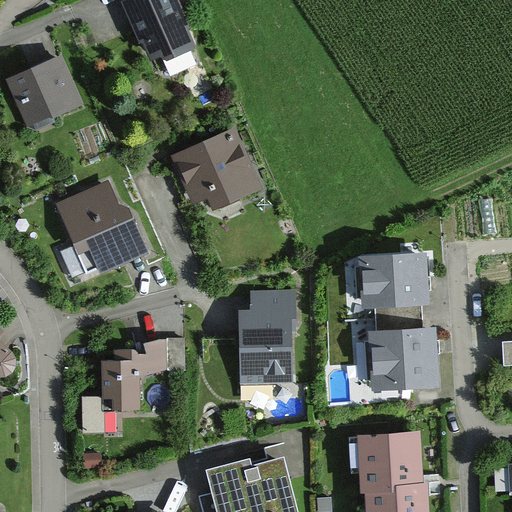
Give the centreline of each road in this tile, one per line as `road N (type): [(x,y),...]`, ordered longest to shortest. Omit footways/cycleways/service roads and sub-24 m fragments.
road 1 (residential): [(0,258),(36,302),(45,328),(52,511)]
road 2 (residential): [(455,247),(468,435)]
